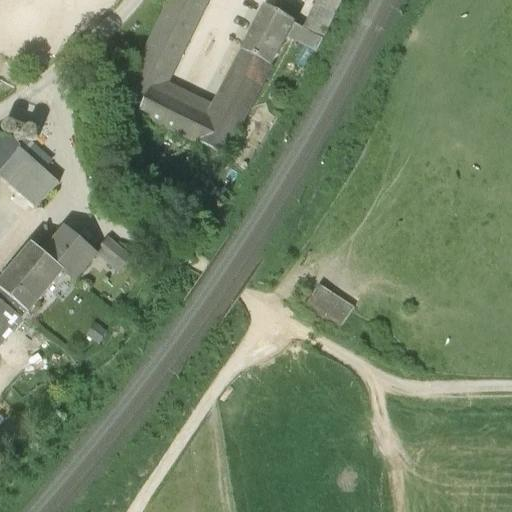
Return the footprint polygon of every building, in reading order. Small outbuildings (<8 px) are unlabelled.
[(172,0),(108,132),(123,140),(136,115),(222,157),(288,36),(294,23),(270,11),(266,8),(208,118),(160,92),(206,0),(172,0)] [(280,0),(276,0),(270,11),(294,23),(300,11),(280,0)] [(317,0),(315,3),(302,29),(294,23),(288,36),(316,51),(341,0),(317,0)] [(7,123),(4,126),(2,130),(3,134),(6,138),(10,139),(15,137),(17,134),(18,129),(16,125),(12,123),(7,123)] [(31,128),(27,129),(24,131),(23,136),(24,140),(28,143),(32,143),(36,141),(38,137),(38,133),(35,129),(31,128)] [(18,144),(0,140),(0,345),(29,315),(64,274),(73,282),(96,255),(66,230),(44,256),(35,247),(0,288),(0,179),(36,209),(59,184),(20,149),(18,144)] [(34,146),(27,154),(43,168),(50,160),(34,146)] [(107,240),(98,250),(120,270),(129,260),(107,240)] [(355,309),(321,287),(308,307),(342,329),(355,309)] [(94,324),(86,337),(98,345),(107,332),(94,324)] [(403,345),(393,340),(388,351),(398,356),(403,345)]
